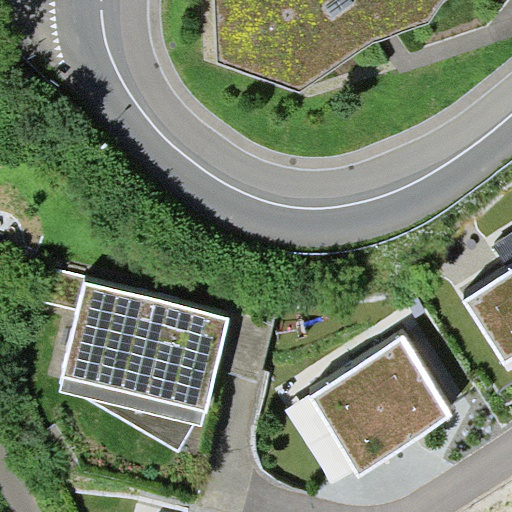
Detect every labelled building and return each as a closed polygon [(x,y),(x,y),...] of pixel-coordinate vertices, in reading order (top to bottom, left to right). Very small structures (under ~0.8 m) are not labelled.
[(214,0),(217,60),(299,91),(375,39),(429,21),(440,5),(445,0),(214,0)] [(511,271),(511,270),(511,232),(494,245),(511,271)] [(511,270),(511,271),(463,300),(505,365),(511,360),(511,270)] [(229,316),(88,282),(61,391),(92,399),(194,424),(203,426),(216,370),(229,316)] [(233,303),(229,316),(216,370),(259,381),(276,314),(233,303)] [(404,336),(308,396),(359,476),(455,416),(404,336)] [(179,451),(194,424),(92,399),(179,451)]
